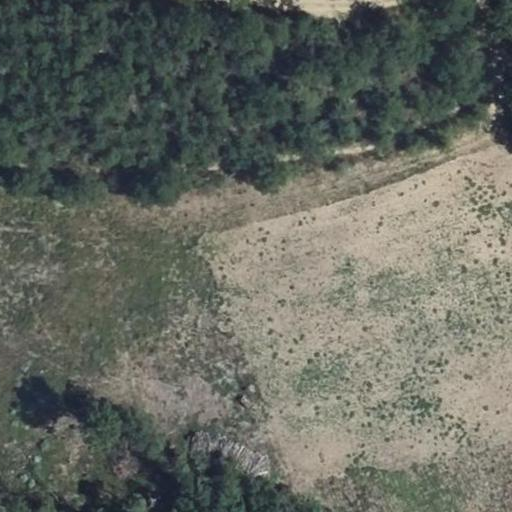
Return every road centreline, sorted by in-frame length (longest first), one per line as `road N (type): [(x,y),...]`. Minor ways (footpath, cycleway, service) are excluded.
road 1 (track): [(511,58),(463,109),(381,143),(144,171),(0,165)]
road 2 (track): [(401,0),(288,15),(168,0)]
